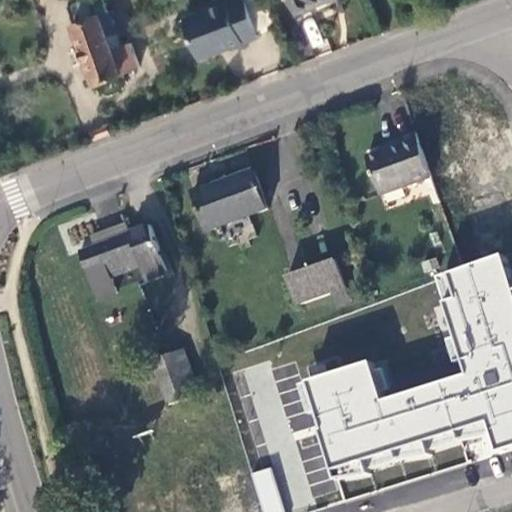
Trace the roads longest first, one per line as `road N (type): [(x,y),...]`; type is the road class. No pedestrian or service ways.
road 1 (residential): [(0,207),(511,16)]
road 2 (tertiary): [(35,511),(0,397)]
